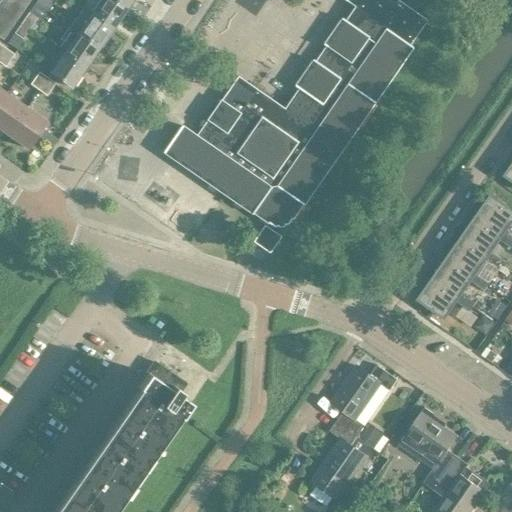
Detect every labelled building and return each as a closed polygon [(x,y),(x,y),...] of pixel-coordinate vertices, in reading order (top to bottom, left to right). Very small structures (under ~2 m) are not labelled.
[(28,9),(14,0),(0,0),(0,1),(0,2),(22,17),(28,9)] [(14,0),(28,9),(33,0),(14,0)] [(37,0),(35,4),(45,11),(46,9),(48,10),(53,2),(50,0),(37,0)] [(115,0),(99,0),(92,12),(113,27),(127,8),(115,0)] [(397,0),(345,0),(355,7),(409,44),(426,20),(397,0)] [(22,17),(0,2),(0,15),(16,26),(22,17)] [(45,11),(35,4),(21,23),(30,28),(34,31),(37,27),(33,24),(38,17),(39,18),(40,16),(42,16),(45,11)] [(84,7),(69,27),(99,47),(113,27),(92,12),(84,7)] [(181,125),(163,151),(175,160),(252,213),(253,212),(273,227),(287,224),(301,204),(302,204),(356,127),(374,102),(402,61),(412,46),(409,44),(355,7),(344,22),(341,19),(320,49),(323,51),(316,61),(313,59),(295,86),(298,88),(284,108),(256,88),(238,76),(208,119),(196,136),(181,125)] [(16,26),(0,15),(0,37),(5,41),(16,26)] [(30,28),(21,23),(14,33),(22,39),(30,28)] [(99,47),(69,27),(56,46),(64,52),(86,67),(99,47)] [(14,54),(6,49),(0,57),(0,63),(5,67),(14,54)] [(86,67),(64,52),(50,72),(72,87),(86,67)] [(39,90),(47,78),(39,72),(30,84),(39,90)] [(55,83),(47,78),(39,90),(46,95),(55,83)] [(26,108),(6,93),(0,101),(0,128),(8,134),(26,108)] [(47,122),(26,108),(8,134),(29,149),(47,122)] [(511,209),(491,195),(477,216),(503,234),(505,232),(511,221),(511,209)] [(477,216),(462,236),(489,255),(491,252),(500,239),(511,248),(511,236),(505,232),(503,234),(477,216)] [(268,254),(280,236),(264,225),(252,242),(268,254)] [(462,236),(448,257),(474,275),(476,273),(485,260),(499,270),(504,262),(491,252),(489,255),(462,236)] [(448,257),(434,277),(460,296),(462,294),(471,281),(485,290),(490,282),(476,273),(474,275),(448,257)] [(460,296),(434,277),(418,299),(445,318),(456,301),(470,311),(476,303),(462,294),(460,296)] [(511,304),(502,312),(511,325),(511,304)] [(107,511),(176,414),(181,418),(191,403),(179,394),(187,383),(158,363),(150,374),(148,373),(138,388),(143,391),(58,511),(107,511)] [(377,365),(370,375),(358,366),(332,403),(344,411),(337,421),(380,450),(388,439),(383,436),(385,433),(366,421),(364,424),(355,418),(371,395),(372,395),(380,383),(390,390),(398,379),(377,365)] [(422,411),(405,436),(416,444),(410,452),(434,469),(430,474),(440,481),(458,456),(448,450),(458,436),(431,418),(435,413),(425,406),(422,411)] [(290,439),(299,420),(288,415),(279,434),(290,439)] [(380,450),(337,421),(330,431),(342,439),(312,481),(337,499),(366,457),(372,461),(378,451),(379,452),(380,450)] [(430,475),(424,482),(444,497),(435,509),(439,511),(470,511),(486,491),(485,490),(490,483),(467,467),(469,464),(458,456),(440,481),(430,474),(430,475)]
